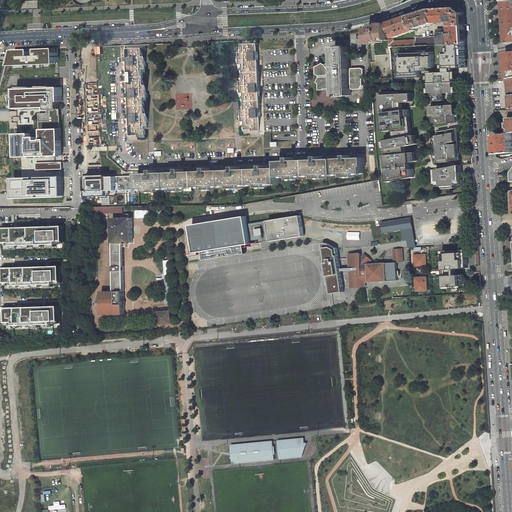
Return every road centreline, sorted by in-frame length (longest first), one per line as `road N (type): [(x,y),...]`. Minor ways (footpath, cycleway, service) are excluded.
road 1 (secondary): [(495,287),(510,511)]
road 2 (tertiary): [(208,31),(355,21),(415,0)]
road 3 (tertiary): [(361,0),(206,12)]
